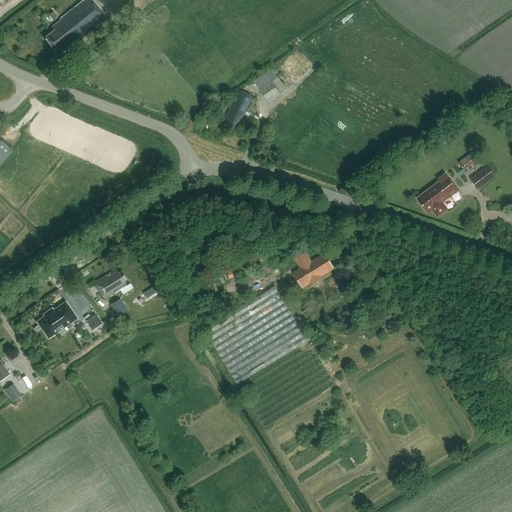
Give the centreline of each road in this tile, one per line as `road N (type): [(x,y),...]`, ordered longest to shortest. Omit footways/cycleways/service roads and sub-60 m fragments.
road 1 (tertiary): [(511,262),(265,172),(195,172)]
road 2 (unclassified): [(0,302),(195,172)]
road 3 (tertiary): [(195,172),(166,129),(27,79)]
road 4 (track): [(130,214),(157,241),(181,291),(194,297),(238,286)]
